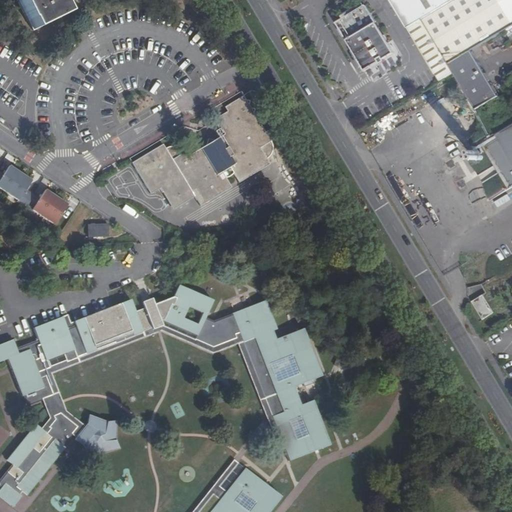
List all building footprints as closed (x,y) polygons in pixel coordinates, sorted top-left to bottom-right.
[(16,0),(27,20),(28,20),(32,29),(64,13),(59,4),(60,4),(58,0),(16,0)] [(390,0),(407,28),(422,19),(453,0),(390,0)] [(511,0),(453,0),(422,19),(407,28),(439,81),(455,72),(477,110),(499,96),(471,51),(511,26),(511,0)] [(343,19),(337,22),(366,70),(380,62),(381,64),(386,61),(384,59),(395,53),(366,5),(365,6),(362,2),(340,15),(343,19)] [(269,164),(266,159),(259,148),(270,141),(273,140),(267,131),(265,132),(243,96),(224,107),(227,111),(214,119),(222,132),(217,136),(219,138),(213,141),(206,145),(204,146),(200,149),(190,154),(188,150),(183,153),(172,159),(165,148),(163,144),(131,163),(150,193),(160,188),(173,209),(194,196),(200,206),(230,187),(225,178),(232,173),(238,183),(269,164)] [(457,114),(454,115),(452,118),(450,121),(449,124),(450,128),(452,131),(455,133),(459,134),(462,134),(465,132),(468,129),(469,126),(470,123),(469,120),(467,117),(464,115),(461,114),(457,114)] [(511,129),(487,144),(511,185),(511,129)] [(451,138),(448,139),(445,141),(444,145),(444,148),(444,151),(446,154),(449,156),(452,157),(456,157),(459,156),(462,153),(463,150),(464,147),(463,143),(461,140),(458,138),(455,137),(451,138)] [(259,148),(266,159),(268,157),(270,155),(271,153),(272,151),(272,148),(272,146),(271,143),(270,141),(259,148)] [(200,149),(204,146),(203,146),(201,145),(199,145),(196,146),(194,146),(192,148),(188,150),(190,154),(200,149)] [(172,159),(183,153),(182,151),(181,150),(179,148),(177,147),(174,146),(171,146),(169,146),(167,147),(165,148),(172,159)] [(0,200),(54,237),(78,200),(0,147),(0,200)] [(477,152),(476,153),(477,154),(475,155),(474,156),(474,158),(475,159),(476,159),(477,159),(478,159),(479,158),(479,159),(480,160),(482,160),(483,159),(483,158),(483,157),(483,156),(482,155),(481,155),(481,154),(481,153),(481,151),(480,151),(478,151),(477,151),(477,152)] [(501,176),(483,183),(489,200),(507,194),(501,176)] [(108,239),(109,225),(88,224),(88,238),(108,239)] [(12,340),(0,344),(0,361),(6,359),(21,396),(23,396),(27,405),(41,399),(52,395),(45,376),(39,378),(37,373),(48,368),(45,361),(74,350),(77,357),(86,354),(142,332),(160,325),(162,320),(196,335),(194,341),(209,348),(235,337),(233,332),(237,330),(231,314),(213,321),(204,317),(211,301),(177,285),(171,300),(155,306),(154,304),(134,312),(130,300),(73,322),(75,326),(66,330),(61,317),(33,328),(37,341),(15,349),(12,340)] [(482,294),(471,301),(482,319),(493,312),(482,294)] [(271,332),(276,330),(264,301),(231,314),(237,330),(242,342),(272,417),(276,426),(289,461),(329,445),(312,401),(300,406),(293,387),(320,376),(302,329),(275,340),(271,332)] [(52,395),(41,399),(42,402),(49,418),(40,429),(44,433),(46,434),(49,429),(48,427),(53,420),(52,417),(61,413),(81,430),(84,426),(65,410),(61,402),(51,373),(161,331),(212,354),(237,344),(266,418),(238,453),(190,511),(198,511),(212,495),(219,501),(225,492),(219,487),(242,457),(263,432),(276,426),(272,417),(242,342),(237,330),(233,332),(235,337),(209,348),(194,341),(160,325),(142,332),(86,354),(77,357),(48,368),(37,373),(39,378),(45,376),(52,395)] [(71,433),(76,437),(81,430),(61,413),(52,417),(53,420),(48,427),(49,429),(46,434),(50,437),(37,453),(32,449),(44,433),(40,429),(34,424),(21,440),(28,446),(12,465),(22,473),(16,480),(7,472),(0,480),(0,497),(12,507),(20,497),(17,494),(19,490),(27,496),(64,448),(61,446),(71,433)] [(86,424),(84,426),(81,430),(76,437),(73,439),(82,444),(92,461),(99,454),(119,449),(115,439),(115,421),(107,422),(88,415),(86,424)] [(268,511),(280,498),(244,469),(225,492),(219,501),(213,508),(209,511),(268,511)]
